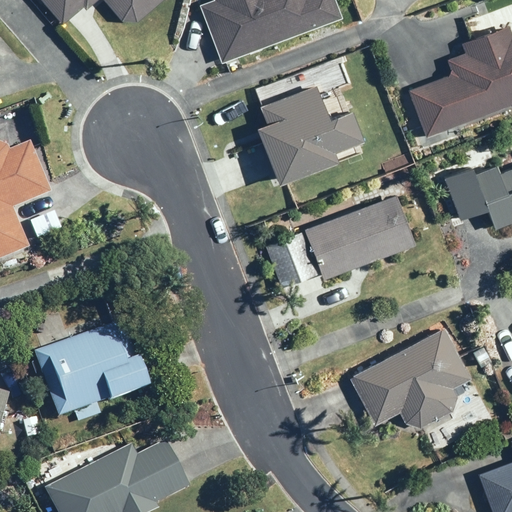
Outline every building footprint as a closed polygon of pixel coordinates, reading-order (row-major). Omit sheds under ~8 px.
[(43,0),(64,24),(84,7),(86,11),(98,0),(105,0),(123,21),(139,22),(164,0),(43,0)] [(214,0),(200,6),(221,63),(342,17),(335,0),(214,0)] [(449,60),(453,69),(449,77),(411,91),(428,137),(511,106),(511,108),(511,34),(508,25),(463,42),(467,54),(449,60)] [(317,86),(262,108),(269,126),(259,130),(281,185),(363,153),(360,145),(365,143),(353,112),(331,121),(317,86)] [(284,86),(277,88),(280,98),(288,95),(284,86)] [(411,135),(416,146),(423,143),(419,132),(411,135)] [(0,263),(31,251),(14,210),(52,195),(31,144),(11,152),(9,148),(0,144),(0,263)] [(511,169),(500,174),(497,166),(475,175),(472,168),(445,178),(462,220),(489,210),(497,229),(511,223),(511,169)] [(397,196),(306,230),(325,280),(416,246),(397,196)] [(318,274),(301,232),(266,246),(283,288),(318,274)] [(123,323),(36,355),(60,421),(76,415),(79,424),(102,416),(99,408),(112,403),(113,407),(151,393),(139,360),(137,361),(123,323)] [(453,411),(457,396),(454,389),(472,380),(444,328),(352,379),(377,425),(400,413),(407,424),(422,428),(453,411)] [(0,394),(0,429),(10,397),(0,394)] [(24,422),(27,439),(39,437),(36,420),(24,422)] [(47,492),(56,511),(159,511),(156,507),(190,490),(167,443),(138,458),(133,448),(76,476),(73,469),(53,479),(57,486),(47,492)] [(511,511),(511,462),(479,475),(492,511),(511,511)]
